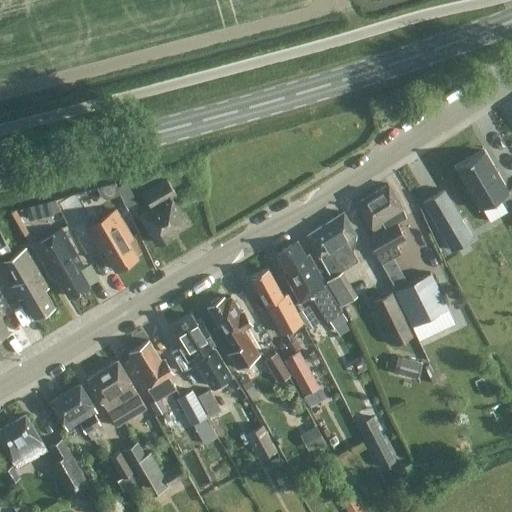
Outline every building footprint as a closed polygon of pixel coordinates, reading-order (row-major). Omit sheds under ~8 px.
[(507,192),(483,150),(454,167),(478,208),(507,192)] [(139,214),(156,242),(171,233),(170,232),(186,223),(170,196),(175,194),(166,179),(142,193),(150,207),(139,214)] [(135,201),(126,181),(116,186),(125,206),(135,201)] [(385,228),(367,238),(375,253),(380,263),(400,252),(394,243),(404,237),(396,221),(405,216),(401,206),(387,183),(356,202),(374,232),(384,226),(385,228)] [(443,189),(422,202),(450,250),(472,237),(443,189)] [(89,224),(72,194),(56,199),(59,204),(59,205),(74,232),(89,224)] [(49,200),(26,206),(29,218),(52,212),(49,200)] [(127,239),(131,237),(115,209),(98,218),(104,230),(92,237),(99,250),(102,248),(114,269),(136,256),(127,239)] [(341,281),(336,272),(357,260),(352,250),(355,233),(342,211),(307,234),(321,260),(330,276),(324,279),(329,288),(341,281)] [(83,266),(61,229),(34,244),(53,277),(57,276),(68,296),(88,284),(79,268),(83,266)] [(0,255),(10,250),(0,232),(0,255)] [(296,240),(276,252),(288,273),(285,275),(299,301),(312,293),(320,307),(327,320),(340,312),(332,300),(324,285),(325,285),(308,254),(305,255),(296,240)] [(47,287),(25,248),(2,261),(14,283),(11,285),(18,298),(21,296),(33,316),(53,305),(43,289),(47,287)] [(282,295),(266,267),(250,276),(265,304),(281,332),(301,321),(286,293),(282,295)] [(448,308),(430,271),(393,289),(410,326),(448,308)] [(371,300),(393,343),(411,334),(389,291),(371,300)] [(242,310),(240,311),(230,295),(224,299),(223,296),(219,299),(217,296),(210,301),(211,303),(207,306),(219,325),(212,328),(228,354),(250,340),(242,328),(250,323),(242,310)] [(332,328),(344,320),(340,312),(327,320),(332,328)] [(186,359),(194,355),(213,386),(230,376),(211,345),(213,343),(199,320),(195,322),(190,313),(174,324),(177,330),(173,332),(181,345),(178,346),(186,359)] [(170,369),(163,358),(160,359),(148,339),(128,351),(138,368),(136,369),(135,369),(154,399),(159,396),(172,389),(175,387),(167,374),(172,372),(170,369)] [(318,386),(298,349),(283,357),(303,394),(318,386)] [(263,359),(277,382),(290,374),(275,351),(263,359)] [(420,361),(400,356),(396,373),(416,378),(420,361)] [(126,400),(126,399),(137,393),(116,359),(87,377),(115,424),(116,425),(145,407),(137,393),(126,400)] [(248,374),(239,378),(245,389),(254,385),(248,374)] [(96,410),(79,382),(49,401),(66,429),(78,422),(84,432),(100,423),(93,412),(96,410)] [(220,409),(209,388),(196,394),(208,416),(220,409)] [(217,437),(191,389),(176,397),(190,424),(192,423),(203,444),(217,437)] [(166,408),(159,396),(154,399),(148,402),(156,415),(166,408)] [(46,449),(24,413),(0,428),(0,440),(17,467),(46,449)] [(358,422),(381,468),(396,460),(373,415),(358,422)] [(276,449),(262,424),(244,433),(258,459),(276,449)] [(313,447),(323,442),(315,427),(305,432),(313,447)] [(89,486),(61,437),(48,445),(51,452),(44,456),(69,498),(89,486)] [(145,454),(137,440),(122,449),(148,496),(184,476),(177,464),(162,473),(150,451),(145,454)] [(116,480),(122,491),(138,482),(120,450),(109,456),(121,477),(116,480)] [(418,477),(410,461),(397,467),(406,484),(418,477)] [(1,471),(9,483),(19,477),(11,465),(1,471)]
